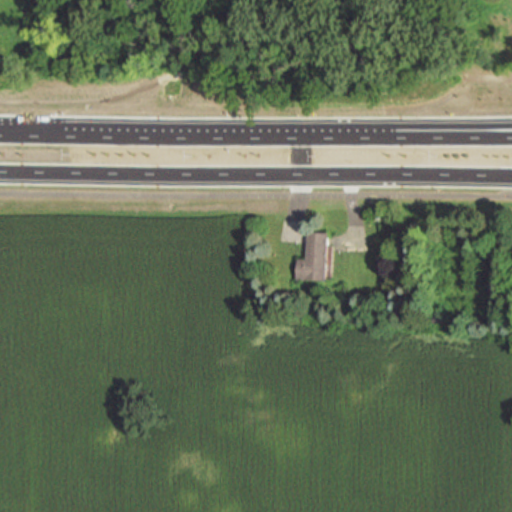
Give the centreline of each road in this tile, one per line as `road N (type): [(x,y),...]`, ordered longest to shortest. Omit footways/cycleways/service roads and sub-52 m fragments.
road 1 (secondary): [(0,172),(511,178)]
road 2 (secondary): [(511,124),(241,134)]
road 3 (secondary): [(511,138),(241,134)]
road 4 (secondary): [(241,134),(0,130)]
